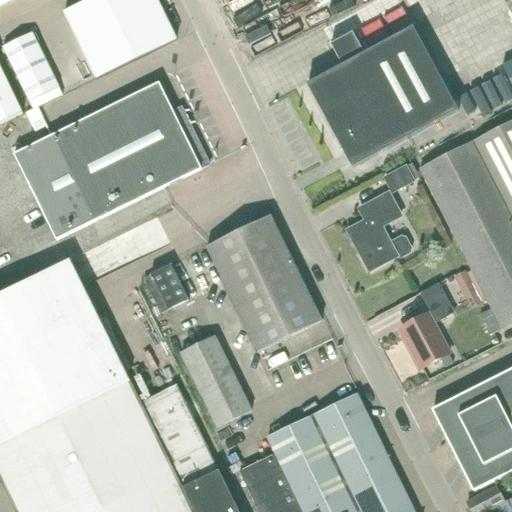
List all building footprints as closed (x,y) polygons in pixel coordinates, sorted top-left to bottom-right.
[(73,29),(113,10),(107,0),(91,0),(65,13),(73,29)] [(107,0),(113,10),(133,0),(107,0)] [(161,10),(156,0),(133,0),(113,10),(121,28),(161,10)] [(253,25),(283,12),(278,0),(229,0),(237,20),(249,15),(253,25)] [(81,47),(121,28),(113,10),(73,29),(81,47)] [(169,25),(161,10),(121,28),(128,44),(169,25)] [(177,41),(169,25),(128,44),(136,60),(177,41)] [(89,63),(128,44),(121,28),(81,47),(89,63)] [(342,67),(307,86),(352,170),(459,112),(413,28),(364,55),(353,34),(331,46),(342,67)] [(34,34),(5,48),(31,102),(35,110),(38,109),(64,96),(60,88),(34,34)] [(97,80),(136,60),(128,44),(89,63),(97,80)] [(511,61),(503,66),(511,84),(511,61)] [(0,67),(0,125),(23,115),(0,67)] [(56,241),(93,223),(163,189),(209,166),(180,108),(173,113),(160,84),(51,138),(15,156),(56,241)] [(35,110),(26,114),(35,133),(47,127),(38,109),(35,110)] [(511,124),(471,146),(511,225),(511,124)] [(501,333),(511,327),(511,225),(471,146),(418,173),(501,333)] [(412,184),(412,183),(420,178),(413,166),(405,170),(384,181),(391,195),(412,184)] [(352,242),(368,273),(394,259),(398,260),(408,255),(410,251),(404,241),(400,240),(388,246),(379,229),(399,218),(387,197),(359,212),(365,224),(359,227),(363,236),(352,242)] [(243,323),(306,293),(271,221),(208,251),(243,323)] [(140,401),(106,330),(74,265),(0,301),(0,479),(16,511),(239,511),(176,383),(140,401)] [(151,276),(144,279),(161,314),(168,311),(189,301),(171,266),(163,270),(159,272),(151,276)] [(431,317),(401,333),(421,372),(439,363),(448,358),(433,328),(432,327),(448,318),(444,310),(450,306),(439,285),(420,295),(431,317)] [(321,323),(320,321),(306,293),(243,323),(258,354),(321,323)] [(478,295),(465,302),(470,310),(483,304),(478,295)] [(217,429),(252,412),(216,338),(181,355),(217,429)] [(448,358),(439,363),(443,370),(452,366),(448,358)] [(511,371),(486,384),(511,437),(511,371)] [(474,493),(511,474),(511,437),(486,384),(433,411),(474,493)] [(415,511),(358,395),(270,438),(278,455),(240,474),(258,511),(415,511)] [(511,511),(511,500),(508,502),(499,488),(467,503),(471,511),(493,511),(496,511),(511,511)]
